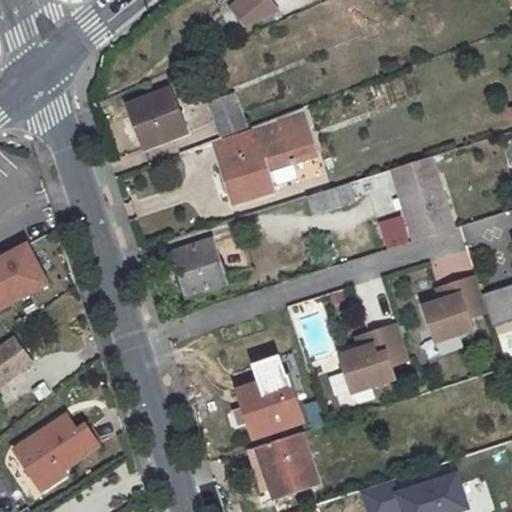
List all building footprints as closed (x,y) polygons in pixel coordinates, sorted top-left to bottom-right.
[(269,0),(241,0),(232,8),(246,26),(278,11),(269,0)] [(503,74),(492,77),(499,97),(509,93),(503,74)] [(171,90),(129,107),(145,149),(187,133),(171,90)] [(235,93),(209,103),(222,138),(248,129),(235,93)] [(274,191),(267,170),(317,155),(301,108),(252,127),(254,132),(216,145),(234,203),(274,191)] [(395,187),(436,173),(431,158),(390,171),(395,187)] [(395,187),(413,242),(454,229),(436,173),(395,187)] [(349,184),(309,196),(314,213),(355,200),(349,184)] [(213,242),(175,254),(189,297),(227,285),(213,242)] [(0,312),(49,286),(27,246),(0,260),(0,312)] [(424,308),(436,343),(473,331),(469,319),(488,313),(476,277),(450,286),(454,298),(442,302),(424,308)] [(450,286),(438,290),(442,302),(454,298),(450,286)] [(361,351),(340,358),(352,394),(395,380),(391,367),(410,361),(398,325),(369,335),(375,351),(364,355),(362,350),(361,351)] [(426,329),(423,330),(432,357),(463,346),(460,339),(433,348),(426,329)] [(369,335),(358,339),(361,351),(362,350),(364,355),(375,351),(369,335)] [(15,341),(0,351),(0,384),(20,369),(28,364),(30,362),(15,341)] [(261,386),(242,392),(255,436),(265,433),(266,438),(277,434),(275,429),(302,422),(288,378),(285,378),(280,358),(255,366),(261,386)] [(28,364),(20,369),(25,376),(32,370),(28,364)] [(0,437),(12,428),(1,414),(0,415),(0,437)] [(76,433),(66,419),(39,437),(42,440),(36,444),(29,443),(15,453),(41,491),(65,476),(63,472),(98,448),(83,428),(76,433)] [(302,433),(258,447),(264,466),(255,469),(262,492),(271,488),(275,500),(319,486),(302,433)] [(469,511),(457,468),(360,493),(365,511),(469,511)]
